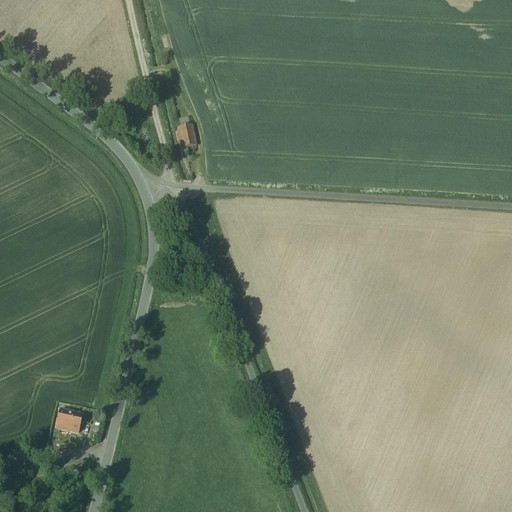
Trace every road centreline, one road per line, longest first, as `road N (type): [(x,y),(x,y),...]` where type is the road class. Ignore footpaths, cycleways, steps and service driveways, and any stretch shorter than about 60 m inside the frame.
road 1 (unclassified): [(161,189),(511,207)]
road 2 (unclassified): [(161,189),(289,511)]
road 3 (tertiary): [(145,192),(148,286),(93,511)]
road 4 (tertiary): [(0,57),(116,148),(145,192)]
road 5 (track): [(115,0),(161,189)]
